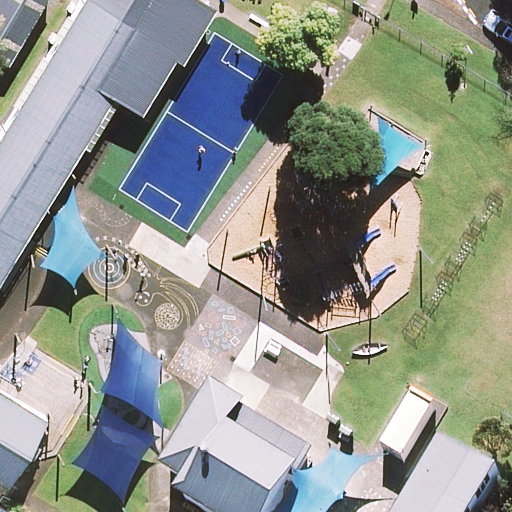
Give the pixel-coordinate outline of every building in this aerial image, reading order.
[(192,0),(67,0),(0,118),(0,251),(98,80),(135,101),(192,0)] [(42,0),(0,0),(0,56),(6,60),(42,0)] [(48,404),(0,376),(0,462),(11,468),(48,404)] [(250,409),(216,389),(164,475),(187,488),(179,501),(197,511),(282,511),(316,456),(246,415),(250,409)] [(386,511),(471,511),(493,474),(429,438),(386,511)] [(0,511),(22,511),(0,498),(0,511)]
